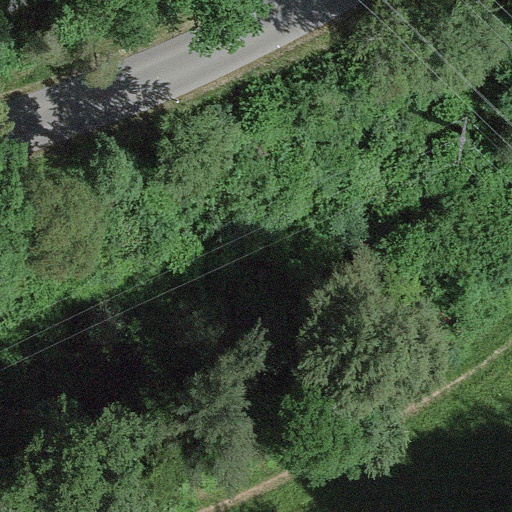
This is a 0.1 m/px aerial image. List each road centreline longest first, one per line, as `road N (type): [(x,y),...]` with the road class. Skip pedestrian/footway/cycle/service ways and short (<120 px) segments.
road 1 (track): [(511,268),(149,511)]
road 2 (tertiary): [(318,0),(242,45),(0,137)]
